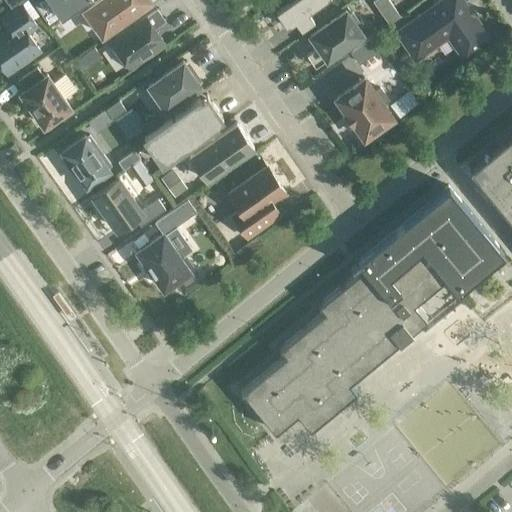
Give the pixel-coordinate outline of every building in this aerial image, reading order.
[(49,0),(61,15),(82,0),(49,0)] [(97,0),(85,9),(102,34),(150,0),(97,0)] [(292,0),(276,11),(287,27),(295,21),(301,30),(314,20),(308,12),(325,0),(292,0)] [(374,0),(373,1),(389,23),(400,15),(389,0),(374,0)] [(491,40),(462,0),(442,0),(397,32),(416,58),(448,35),(465,59),(491,40)] [(10,30),(0,36),(0,62),(7,73),(40,50),(27,31),(36,24),(22,4),(1,18),(10,30)] [(157,9),(147,15),(111,41),(128,66),(163,41),(154,28),(165,21),(157,9)] [(318,46),(316,48),(306,55),(315,67),(362,34),(360,30),(363,28),(355,16),(352,19),(345,10),(310,35),(318,46)] [(382,46),(374,35),(351,51),(359,63),(382,46)] [(85,53),(75,60),(83,70),(92,63),(85,53)] [(190,70),(183,60),(148,85),(166,110),(201,85),(197,81),(199,79),(192,68),(190,70)] [(17,80),(23,88),(24,90),(21,92),(44,125),(70,107),(47,74),(44,76),(37,66),(17,80)] [(338,99),(363,135),(364,137),(366,136),(366,135),(392,117),(382,103),(388,99),(380,87),(374,92),(364,78),(338,96),(336,97),(337,99),(338,99)] [(420,100),(410,88),(390,103),(400,116),(420,100)] [(205,106),(199,97),(144,136),(162,162),(217,123),(216,121),(223,116),(212,101),(205,106)] [(126,109),(119,99),(106,109),(112,118),(126,109)] [(130,108),(114,119),(128,139),(145,128),(130,108)] [(253,146),(236,122),(219,134),(219,133),(217,134),(218,135),(211,139),(209,140),(189,155),(206,180),(253,146)] [(62,152),(62,151),(85,184),(86,186),(87,185),(87,184),(108,170),(109,169),(108,168),(107,167),(111,164),(103,153),(100,156),(94,147),(97,145),(89,134),(86,137),(85,135),(86,135),(85,134),(83,135),(63,150),(62,149),(61,150),(62,152)] [(138,134),(129,141),(134,150),(136,152),(143,147),(143,142),(138,134)] [(511,135),(471,170),(480,181),(511,219),(511,135)] [(136,152),(134,150),(118,161),(124,169),(140,158),(136,152)] [(286,193),(267,166),(228,193),(239,209),(231,214),(248,237),(276,217),(270,208),(272,206),(272,202),(273,203),(286,193)] [(185,187),(172,169),(161,177),(174,195),(185,187)] [(134,216),(135,218),(141,226),(165,209),(158,198),(141,209),(119,178),(93,196),(116,228),(134,216)] [(494,241),(448,185),(386,236),(430,289),(446,276),(458,290),(504,252),(499,246),(498,246),(494,241)] [(179,256),(163,233),(138,250),(147,264),(143,266),(144,268),(151,277),(155,274),(164,287),(175,279),(184,291),(201,279),(183,253),(179,256)] [(430,289),(386,236),(356,261),(358,262),(359,261),(363,267),(318,304),(319,306),(320,305),(324,310),(279,347),(280,349),(281,349),(286,354),(240,391),(242,393),(243,392),(267,422),(268,421),(275,430),(297,412),(310,428),(356,390),(349,382),(399,342),(412,332),(411,331),(426,318),(413,302),(430,289)]
